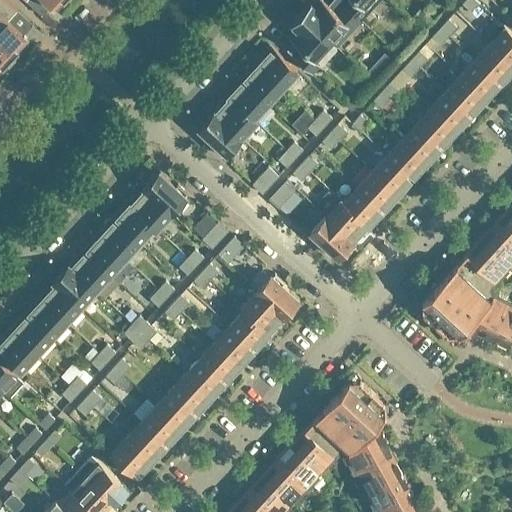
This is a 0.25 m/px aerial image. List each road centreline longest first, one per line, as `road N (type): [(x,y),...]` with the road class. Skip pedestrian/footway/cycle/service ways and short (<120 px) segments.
road 1 (residential): [(354,317),(146,120)]
road 2 (residential): [(179,511),(354,317)]
road 3 (residential): [(354,317),(511,147)]
road 4 (residential): [(0,282),(146,120)]
road 5 (residential): [(146,120),(258,0)]
road 6 (residential): [(0,116),(107,0)]
